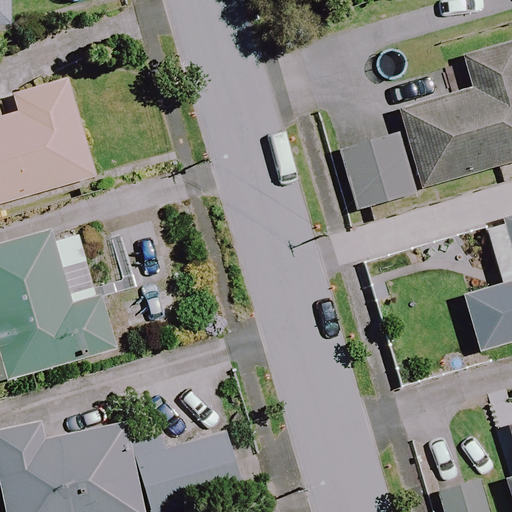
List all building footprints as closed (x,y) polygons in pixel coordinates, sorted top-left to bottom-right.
[(511,166),(511,50),(510,45),(463,59),(473,93),(398,115),(404,135),(336,155),(353,214),(511,166)] [(0,207),(93,180),(63,82),(3,101),(9,118),(0,120),(0,207)] [(511,211),(495,217),(511,273),(511,277),(455,294),(472,351),(511,339),(511,211)] [(0,384),(114,350),(74,215),(0,236),(0,384)] [(154,220),(98,237),(129,340),(184,324),(154,220)] [(182,511),(239,499),(225,437),(128,459),(120,422),(68,434),(66,425),(0,440),(0,504),(1,511),(182,511)] [(511,511),(511,422),(503,425),(511,455),(511,477),(502,480),(510,511),(511,511)] [(481,511),(473,485),(434,498),(438,511),(481,511)]
